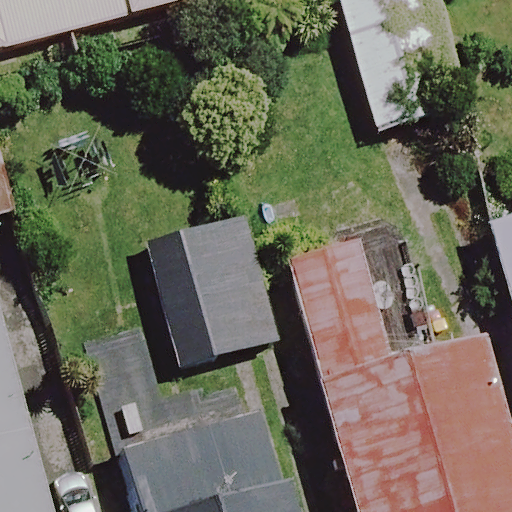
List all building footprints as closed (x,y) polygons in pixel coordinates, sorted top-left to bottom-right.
[(0,0),(0,66),(251,0),(0,0)] [(446,128),(407,0),(375,0),(327,15),(369,152),(446,128)] [(0,231),(10,228),(0,192),(0,231)] [(270,362),(242,231),(139,253),(167,384),(270,362)] [(511,235),(479,244),(511,366),(511,235)] [(384,382),(353,259),(278,278),(337,511),(511,511),(511,507),(474,359),(384,382)] [(0,511),(38,511),(0,365),(0,511)] [(284,511),(262,422),(109,459),(121,511),(284,511)]
